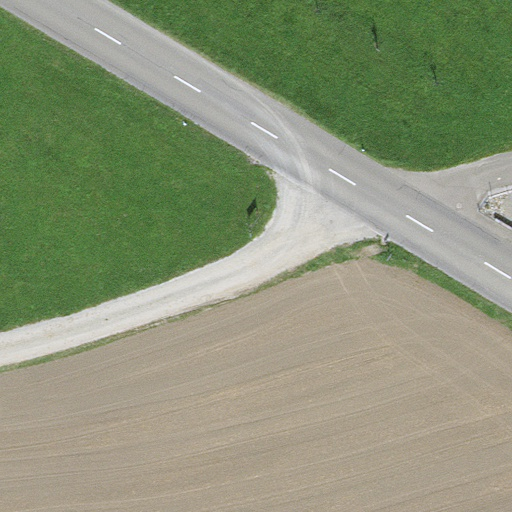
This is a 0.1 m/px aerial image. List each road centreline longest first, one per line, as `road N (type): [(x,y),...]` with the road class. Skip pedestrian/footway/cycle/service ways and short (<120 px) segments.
road 1 (tertiary): [(511,280),(45,0)]
road 2 (track): [(391,206),(155,307),(0,343)]
